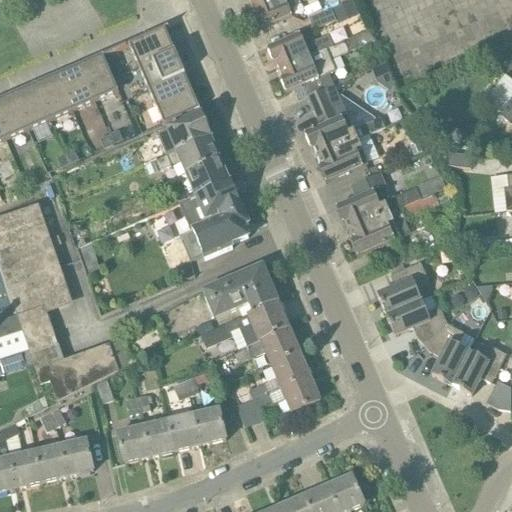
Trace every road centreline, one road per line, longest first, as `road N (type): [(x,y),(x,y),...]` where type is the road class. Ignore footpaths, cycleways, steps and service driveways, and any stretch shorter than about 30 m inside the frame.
road 1 (residential): [(376,412),(199,0)]
road 2 (residential): [(138,511),(376,412)]
